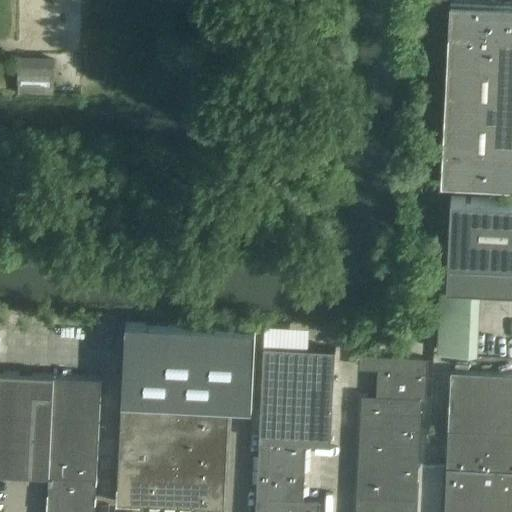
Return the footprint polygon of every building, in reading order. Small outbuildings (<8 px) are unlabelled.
[(511,184),(511,3),(449,0),(440,181),(511,184)] [(19,60),(18,92),(54,93),(55,60),(19,60)] [(479,289),(511,290),(511,199),(450,197),(446,287),(440,287),(437,350),(477,352),(479,289)] [(224,508),(229,407),(251,408),(254,347),(255,327),(125,322),(117,503),(224,508)] [(332,412),(333,381),(334,349),(335,339),(298,337),(298,334),(264,332),(260,408),(332,412)] [(378,367),(377,395),(420,397),(425,398),(426,358),(360,354),(360,366),(378,367)] [(0,473),(49,476),(54,375),(0,370),(0,473)] [(511,373),(450,370),(445,468),(511,471),(511,373)] [(54,375),(49,476),(47,511),(95,511),(101,377),(90,377),(54,375)] [(357,497),(416,499),(420,397),(377,395),(362,395),(357,497)] [(332,412),(260,408),(259,442),(256,497),(255,511),(319,511),(320,499),(304,499),(306,443),(330,444),(332,412)] [(511,511),(511,471),(445,468),(443,511),(511,511)] [(356,511),(415,511),(416,499),(357,497),(356,511)]
